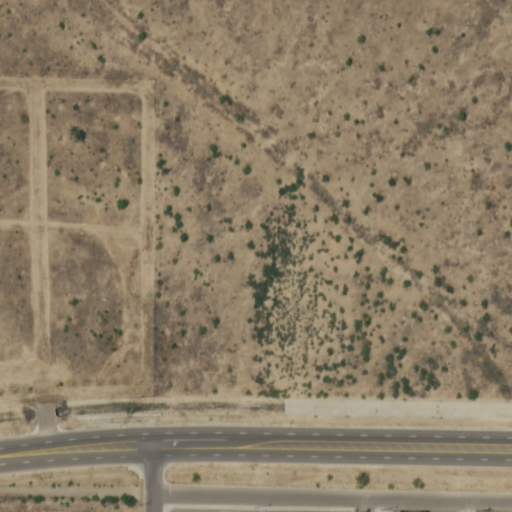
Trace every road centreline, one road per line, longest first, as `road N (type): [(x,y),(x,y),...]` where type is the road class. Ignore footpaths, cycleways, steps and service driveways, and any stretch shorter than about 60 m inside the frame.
road 1 (secondary): [(511,444),(197,441),(0,456)]
road 2 (residential): [(511,500),(154,496)]
